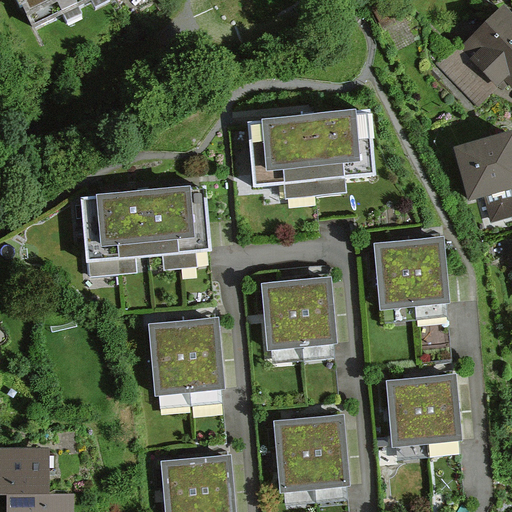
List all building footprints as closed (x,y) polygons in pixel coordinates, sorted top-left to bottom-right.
[(23,0),(26,5),(29,4),(42,29),(99,0),(23,0)] [(511,84),(511,20),(502,9),(442,63),(477,100),(495,84),(503,93),(511,84)] [(360,116),(236,128),(243,195),(367,183),(360,116)] [(511,153),(507,136),(449,153),(464,204),(482,198),(490,225),(511,218),(511,198),(510,190),(511,189),(511,153)] [(212,183),(87,195),(93,259),(218,247),(212,183)] [(416,309),(447,306),(441,240),(410,243),(416,309)] [(384,312),(416,309),(410,243),(378,246),(384,312)] [(303,348),(334,345),(327,279),(297,282),(303,348)] [(271,351),(303,348),(297,282),(265,285),(271,351)] [(191,391),(222,389),(216,323),(185,326),(191,391)] [(159,394),(191,391),(185,326),(153,329),(159,394)] [(428,447),(459,444),(453,378),(422,381),(428,447)] [(396,450),(428,447),(422,381),(390,384),(396,450)] [(164,416),(191,410),(188,397),(161,403),(164,416)] [(316,489),(347,486),(341,420),(310,423),(316,489)] [(284,492),(316,489),(310,423),(278,426),(284,492)] [(51,496),(52,448),(0,447),(0,495),(9,495),(51,496)] [(233,511),(229,459),(196,462),(200,511),(233,511)] [(200,511),(196,462),(164,465),(167,511),(200,511)] [(74,511),(75,496),(51,496),(9,495),(8,511),(74,511)]
